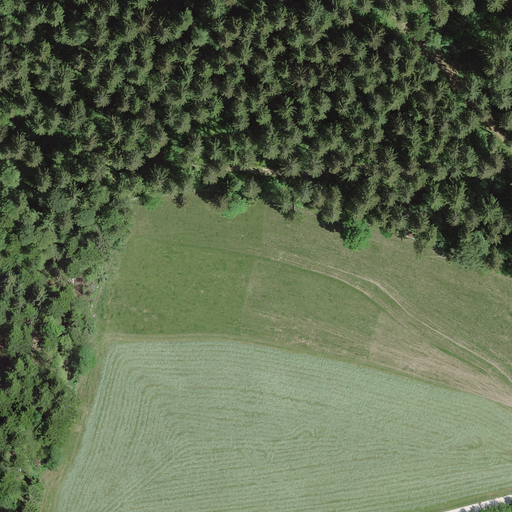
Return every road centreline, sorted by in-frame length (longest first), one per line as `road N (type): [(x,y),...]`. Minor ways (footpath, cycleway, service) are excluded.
road 1 (track): [(511,163),(439,171),(187,165)]
road 2 (track): [(511,145),(391,0)]
